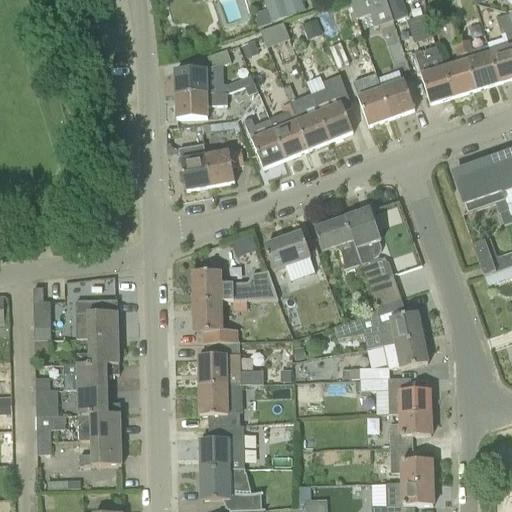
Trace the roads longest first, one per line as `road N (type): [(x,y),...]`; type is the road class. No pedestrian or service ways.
road 1 (residential): [(146,240),(406,157)]
road 2 (residential): [(467,410),(470,361),(458,294),(406,157)]
road 3 (residential): [(154,511),(148,255)]
road 4 (residential): [(31,511),(29,269)]
road 5 (residential): [(146,240),(147,122),(134,0)]
